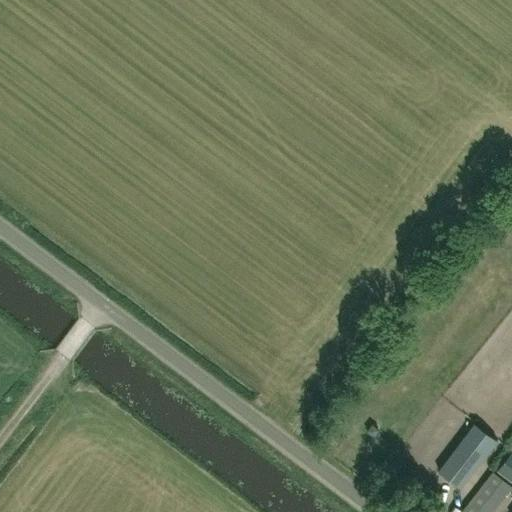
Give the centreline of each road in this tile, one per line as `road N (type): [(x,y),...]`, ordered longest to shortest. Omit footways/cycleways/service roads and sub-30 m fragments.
road 1 (unclassified): [(377,511),(101,303)]
road 2 (unclassified): [(101,303),(0,227)]
